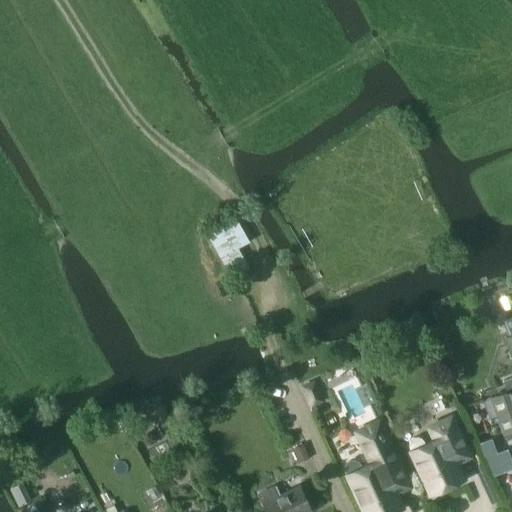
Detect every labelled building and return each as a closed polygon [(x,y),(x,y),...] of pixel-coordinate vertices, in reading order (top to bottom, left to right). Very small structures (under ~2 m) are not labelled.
[(249,242),(233,215),(204,231),(229,278),(247,269),(237,249),(249,242)] [(315,380),(300,386),(310,407),(324,401),(315,380)] [(504,433),(511,430),(511,389),(490,397),(504,433)] [(425,443),(423,441),(422,440),(421,438),(420,438),(419,437),(418,437),(416,436),(415,436),(413,437),(412,437),(411,438),(410,439),(409,440),(408,442),(408,443),(408,444),(408,446),(408,447),(408,448),(431,495),(446,488),(449,490),(456,487),(456,483),(463,480),(455,462),(469,456),(451,416),(428,427),(434,439),(425,443)] [(361,467),(360,464),(359,463),(358,462),(356,461),(355,460),(354,460),(352,460),(351,460),(349,460),(348,461),(346,462),(345,463),(345,464),(344,466),(344,468),(344,469),(344,470),(344,471),(363,511),(394,511),(402,508),(395,492),(408,486),(378,420),(356,432),(370,462),(361,467)] [(490,440),(480,444),(485,457),(495,453),(490,440)] [(303,446),(291,451),(297,464),(308,460),(303,446)] [(266,511),(307,511),(310,511),(298,485),(277,495),(273,486),(258,493),(266,511)]
